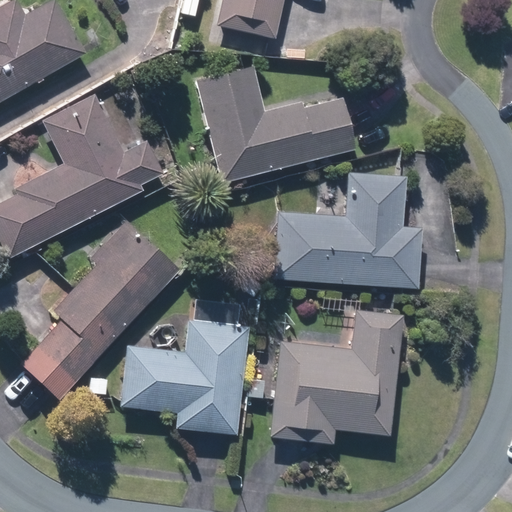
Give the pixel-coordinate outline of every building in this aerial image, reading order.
[(0,100),(85,52),(55,0),(48,0),(24,14),(16,0),(11,0),(0,6),(0,100)] [(220,0),(215,23),(273,36),(281,0),(220,0)] [(194,80),(220,181),(352,148),(339,96),(302,106),(300,100),(264,109),(253,65),(194,80)] [(0,201),(0,240),(8,255),(141,188),(138,183),(161,171),(144,140),(122,151),(91,92),(40,118),(63,163),(15,188),(17,192),(0,201)] [(276,209),(271,277),(416,287),(421,226),(401,225),(404,175),(348,171),(345,214),(276,209)] [(20,362),(60,399),(182,267),(127,216),(89,257),(95,263),(52,309),(61,317),(20,362)] [(281,340),(270,434),(332,441),(333,428),(388,434),(402,313),(355,307),(350,348),(281,340)] [(184,351),(126,344),(119,405),(177,412),(175,425),(236,432),(249,325),(188,318),(184,351)]
